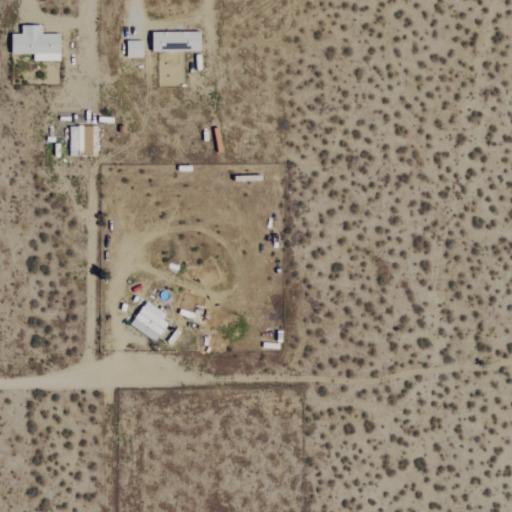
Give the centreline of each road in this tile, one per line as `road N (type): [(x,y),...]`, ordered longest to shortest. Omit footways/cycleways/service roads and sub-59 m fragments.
road 1 (track): [(78,380),(90,353),(91,167),(136,131),(150,85)]
road 2 (residential): [(78,380),(288,378)]
